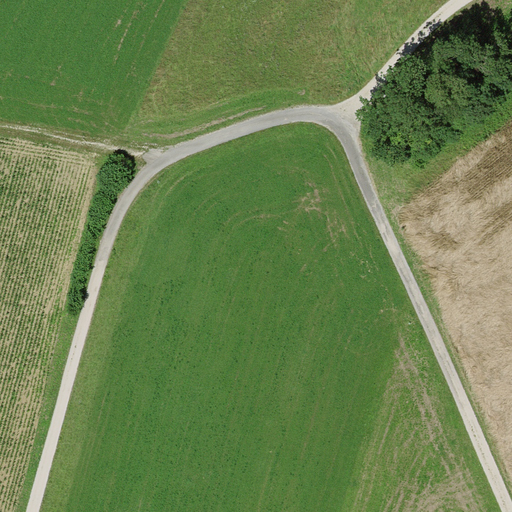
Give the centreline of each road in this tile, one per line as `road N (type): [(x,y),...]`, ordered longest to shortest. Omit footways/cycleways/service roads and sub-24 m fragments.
road 1 (track): [(33,511),(128,190),(161,155),(280,115),(337,114),(511,510)]
road 2 (track): [(337,114),(457,0)]
road 3 (track): [(0,126),(161,155)]
